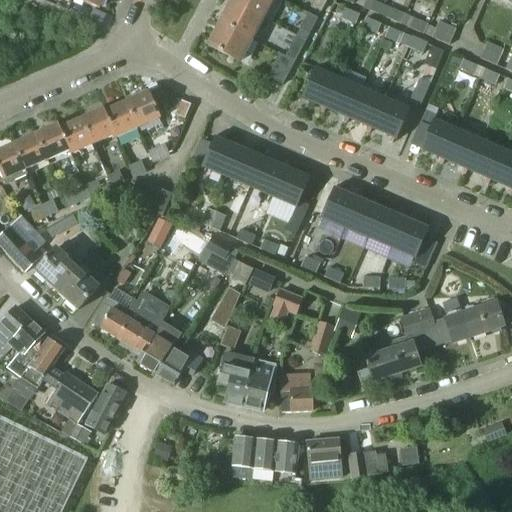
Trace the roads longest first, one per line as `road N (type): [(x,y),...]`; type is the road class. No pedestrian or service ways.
road 1 (residential): [(506,233),(248,122),(126,47)]
road 2 (residential): [(157,393),(275,427),(316,426),(424,404),(511,373)]
road 3 (residential): [(0,272),(57,327),(157,393)]
road 4 (residential): [(0,106),(126,47)]
road 5 (unclassified): [(120,511),(132,450),(157,393)]
